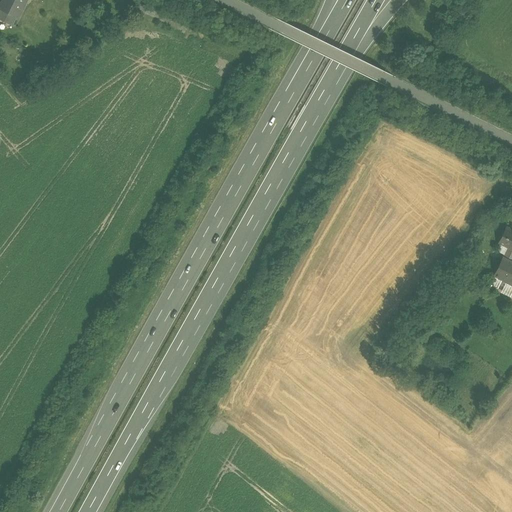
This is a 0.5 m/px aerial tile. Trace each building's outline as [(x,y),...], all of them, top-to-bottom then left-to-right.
[(4,0),(0,8),(17,17),(25,0),(4,0)] [(34,75),(16,89),(21,95),(39,82),(34,75)] [(511,229),(506,227),(499,242),(509,247),(511,248),(511,229)] [(511,248),(509,247),(506,251),(505,251),(503,257),(511,261),(511,248)] [(511,261),(503,257),(493,275),(495,276),(490,287),(511,297),(511,261)] [(470,275),(462,270),(448,293),(456,298),(470,275)]
